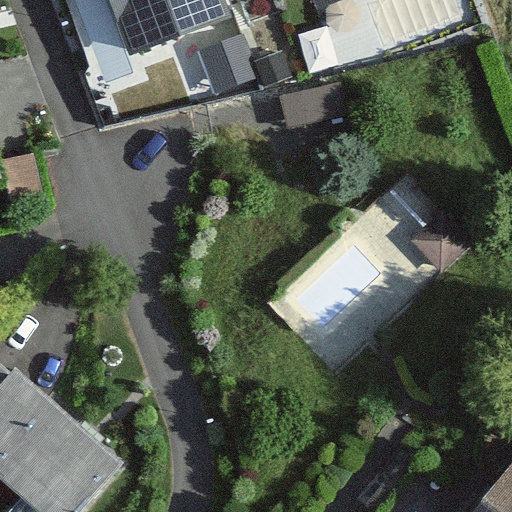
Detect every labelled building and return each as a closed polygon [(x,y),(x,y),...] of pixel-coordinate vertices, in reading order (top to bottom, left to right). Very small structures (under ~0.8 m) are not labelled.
[(111,0),(130,53),(227,18),(220,0),(111,0)] [(244,37),(195,55),(212,101),(261,83),(263,89),(293,78),(283,52),(254,63),(244,37)] [(340,86),(279,99),(283,115),(287,133),(348,120),(340,86)] [(31,149),(1,157),(14,207),(44,199),(31,149)] [(442,206),(408,238),(441,271),(474,239),(442,206)] [(0,386),(10,374),(0,365),(0,386)] [(14,371),(10,374),(0,386),(0,477),(40,511),(74,511),(119,461),(14,371)] [(511,511),(511,469),(475,511),(425,466),(384,511),(511,511)]
